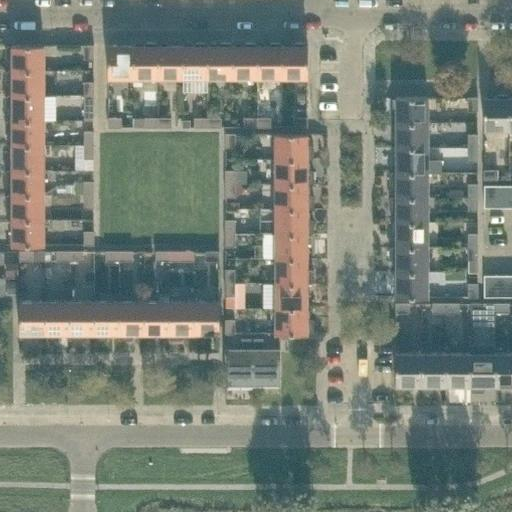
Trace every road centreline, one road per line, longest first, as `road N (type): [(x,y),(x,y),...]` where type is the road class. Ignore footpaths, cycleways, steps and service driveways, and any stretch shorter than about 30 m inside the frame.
road 1 (residential): [(0,13),(285,7)]
road 2 (residential): [(83,432),(362,430)]
road 3 (residential): [(358,8),(511,12)]
road 4 (residential): [(362,430),(511,432)]
